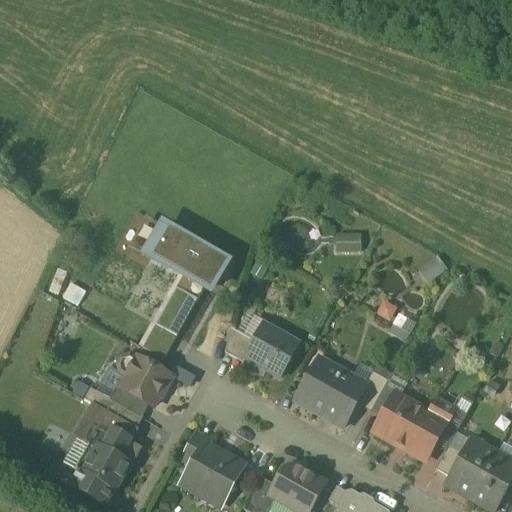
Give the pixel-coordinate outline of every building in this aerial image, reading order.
[(177,293),(158,328),(179,340),(206,291),(212,295),(228,265),(171,232),(168,238),(159,233),(148,227),(136,249),(135,249),(134,250),(155,262),(156,262),(185,279),(182,285),(179,283),(175,292),(177,293)] [(363,235),(339,236),(338,250),(365,249),(363,235)] [(418,270),(428,284),(448,271),(438,256),(418,270)] [(72,285),(64,298),(79,308),(87,294),(72,285)] [(400,315),(389,335),(406,344),(417,324),(400,315)] [(158,328),(157,328),(144,352),(165,364),(179,340),(158,328)] [(300,348),(264,328),(255,344),(245,362),(247,362),(281,382),(300,348)] [(255,344),(232,331),(226,355),(245,366),(247,362),(245,362),(255,344)] [(170,380),(138,362),(137,364),(130,361),(123,363),(119,370),(121,377),(127,381),(121,391),(121,393),(149,409),(154,411),(162,398),(160,397),(170,380)] [(366,389),(319,363),(296,404),(345,431),(358,408),(368,390),(366,389)] [(169,376),(192,387),(196,377),(174,367),(169,376)] [(374,375),(366,389),(368,390),(358,408),(372,416),(373,415),(388,388),(390,384),(374,375)] [(388,388),(373,415),(385,422),(397,400),(400,395),(388,388)] [(118,390),(109,404),(142,422),(149,409),(121,393),(121,391),(118,390)] [(100,398),(91,393),(84,403),(94,408),(100,398)] [(109,404),(100,398),(94,408),(137,433),(143,422),(142,422),(109,404)] [(430,418),(397,400),(385,422),(377,436),(425,463),(446,427),(430,418)] [(455,412),(439,403),(430,418),(446,427),(455,412)] [(137,433),(94,408),(78,439),(91,447),(76,473),(81,476),(114,495),(116,496),(133,467),(122,461),(137,433)] [(197,439),(184,463),(195,469),(205,451),(207,452),(210,446),(197,439)] [(495,460),(470,446),(464,458),(451,480),(446,489),(487,511),(497,511),(511,486),(511,464),(497,457),(495,460)] [(464,458),(450,450),(437,472),(451,480),(464,458)] [(207,452),(205,451),(195,469),(186,486),(194,491),(200,489),(204,492),(207,503),(238,494),(235,484),(243,468),(228,459),(226,463),(207,452)] [(304,468),(285,474),(276,490),(271,499),(277,502),(295,511),(312,511),(326,488),(307,477),(304,468)] [(114,495),(81,476),(73,490),(106,509),(114,495)] [(262,482),(244,511),(271,511),(277,502),(271,499),(276,490),(262,482)] [(347,497),(338,491),(330,504),(341,510),(347,497)] [(382,511),(353,495),(347,497),(341,510),(339,511),(382,511)]
